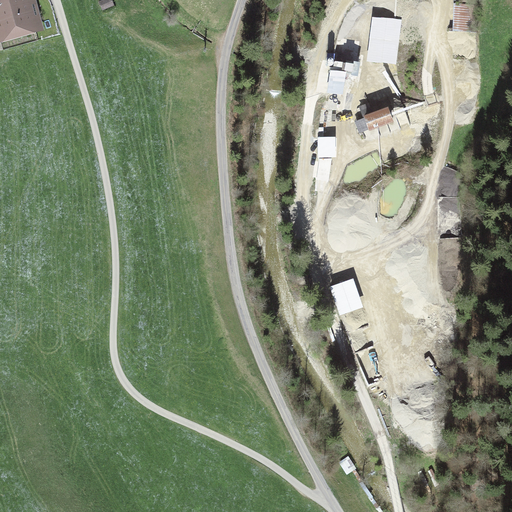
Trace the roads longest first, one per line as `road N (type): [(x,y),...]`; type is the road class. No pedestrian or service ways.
road 1 (unclassified): [(340,511),(310,466),(246,324),(228,243),(222,81),(243,0)]
road 2 (track): [(317,280),(405,234),(430,198),(449,120),(444,0)]
